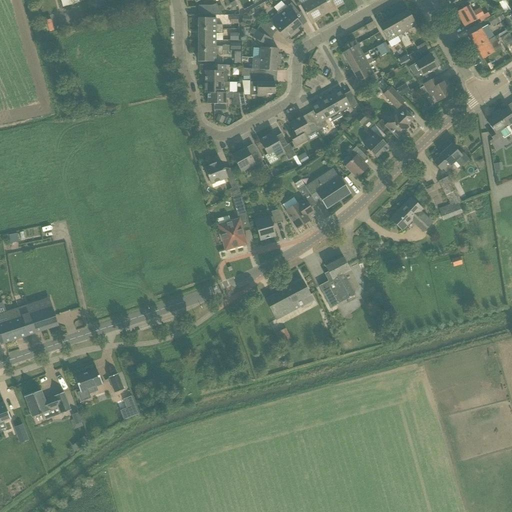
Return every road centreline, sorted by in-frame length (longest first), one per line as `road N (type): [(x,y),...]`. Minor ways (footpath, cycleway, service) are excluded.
road 1 (tertiary): [(0,364),(278,262),(336,226),(477,96)]
road 2 (unclassified): [(175,0),(193,118),(213,134),(235,133),(289,102),(307,46),(364,13)]
